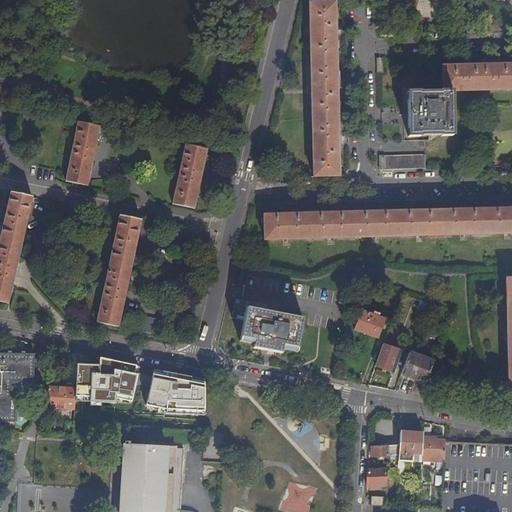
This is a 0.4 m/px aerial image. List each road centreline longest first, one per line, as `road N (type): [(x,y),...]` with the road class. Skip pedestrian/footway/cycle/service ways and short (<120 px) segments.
road 1 (residential): [(232,230),(0,180)]
road 2 (residential): [(232,230),(290,0)]
road 3 (residential): [(200,364),(0,321)]
road 4 (residential): [(358,395),(200,364)]
road 5 (residential): [(511,425),(358,395)]
road 6 (residential): [(200,364),(232,230)]
